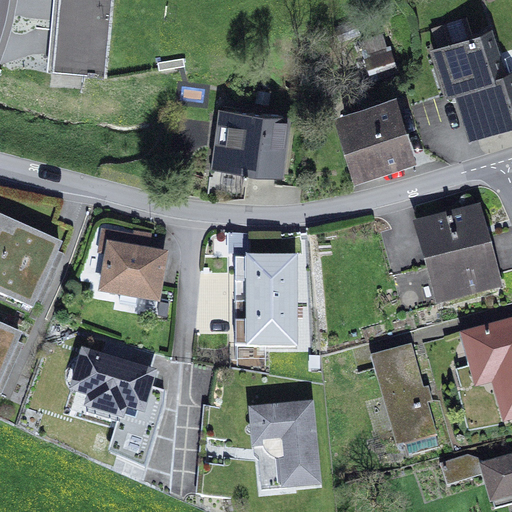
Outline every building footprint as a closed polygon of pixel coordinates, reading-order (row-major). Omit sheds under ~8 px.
[(219,0),(56,0),(51,72),(115,77),(215,57),(220,0),(219,0)] [(454,93),(463,90),(504,77),(490,32),(472,38),(466,19),(434,29),(454,93)] [(361,35),(355,20),(334,27),(340,42),(361,35)] [(393,72),(388,55),(369,61),(374,78),(393,72)] [(511,74),(504,77),(463,90),(477,135),(511,123),(511,74)] [(391,106),(345,120),(360,170),(406,155),(391,106)] [(283,116),(234,111),(230,140),(222,139),(219,170),(275,177),(283,116)] [(421,231),(441,301),(496,286),(476,215),(421,231)] [(0,256),(47,277),(60,247),(19,229),(16,237),(0,229),(0,256)] [(131,253),(134,239),(105,234),(102,248),(111,250),(104,292),(157,301),(164,258),(131,253)] [(47,277),(0,256),(0,293),(33,309),(47,277)] [(236,261),(236,304),(295,304),(295,261),(236,261)] [(236,304),(236,347),(295,347),(295,304),(236,304)] [(511,326),(466,340),(474,367),(491,362),(507,418),(511,416),(511,326)] [(0,365),(6,369),(20,337),(0,329),(0,365)] [(440,448),(412,347),(371,359),(376,376),(384,374),(393,406),(386,409),(396,448),(405,445),(408,457),(440,448)] [(153,376),(86,355),(75,391),(93,396),(90,407),(122,416),(125,405),(143,411),(153,376)] [(310,409),(254,414),(257,446),(274,458),(276,488),(317,483),(310,409)] [(471,460),(445,466),(449,483),(475,477),(471,460)] [(511,460),(483,469),(493,505),(511,499),(511,460)]
